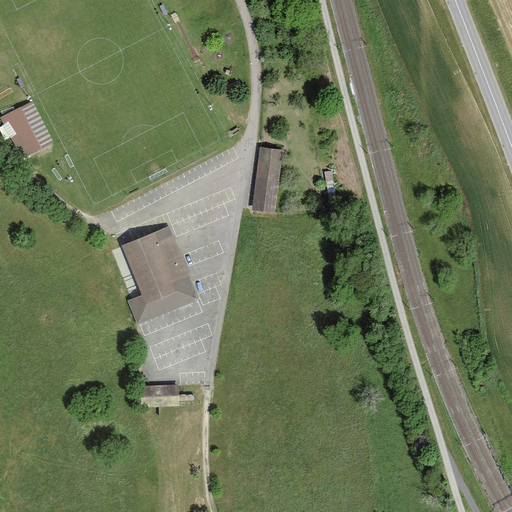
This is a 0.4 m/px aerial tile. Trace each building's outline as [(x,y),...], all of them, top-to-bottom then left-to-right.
[(40,154),(18,106),(0,113),(0,132),(15,165),(40,154)] [(272,211),(281,151),(257,148),(249,207),(272,211)] [(196,299),(166,226),(118,245),(138,295),(125,300),(135,324),(196,299)] [(196,381),(195,366),(164,366),(164,381),(196,381)] [(139,407),(177,404),(176,384),(137,387),(139,407)]
